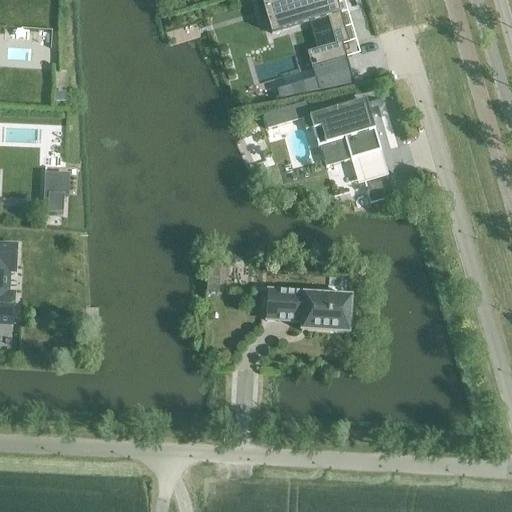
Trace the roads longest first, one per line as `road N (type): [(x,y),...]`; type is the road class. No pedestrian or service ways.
road 1 (residential): [(511,406),(401,41)]
road 2 (residential): [(511,471),(239,458)]
road 3 (residential): [(163,453),(0,442)]
road 4 (tertiary): [(475,0),(511,122)]
